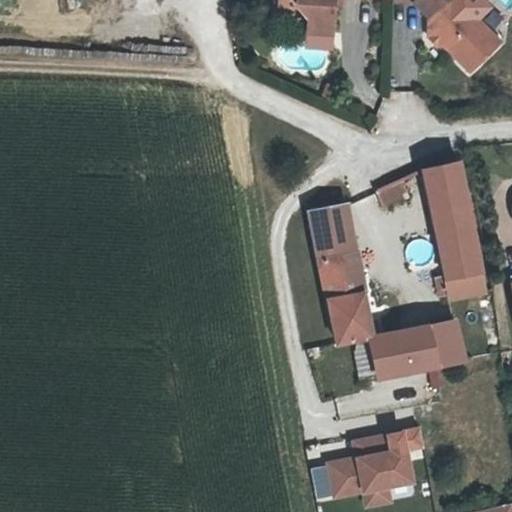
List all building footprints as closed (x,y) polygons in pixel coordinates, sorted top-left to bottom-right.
[(277,0),(278,3),(295,3),(307,15),(307,29),(332,29),(332,0),(277,0)] [(413,0),(426,12),(425,32),(435,41),(444,40),(467,62),(495,34),(458,0),(413,0)] [(332,29),(307,29),(306,38),(322,38),(332,29)] [(482,277),(476,278),(455,166),(417,173),(421,192),(439,280),(430,281),(434,297),(442,296),(443,303),(485,296),(482,277)] [(371,196),(379,212),(421,192),(417,173),(371,196)] [(320,269),(357,263),(347,208),(311,215),(320,269)] [(372,342),(357,263),(320,269),(334,348),(365,343),(374,383),(432,373),(457,369),(448,329),(372,342)] [(511,266),(496,269),(497,280),(511,277),(511,266)] [(511,277),(497,280),(507,335),(511,334),(511,277)] [(353,446),(325,453),(333,486),(362,478),(385,472),(410,466),(401,433),(388,437),(384,421),(349,430),(353,446)] [(385,472),(362,478),(365,493),(389,487),(385,472)] [(511,511),(511,489),(511,487),(463,498),(465,511),(511,511)]
